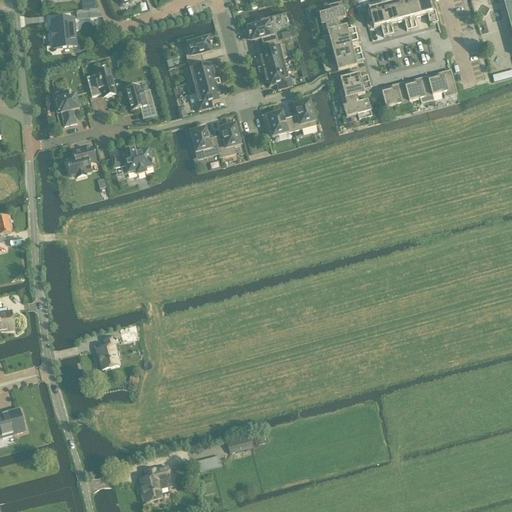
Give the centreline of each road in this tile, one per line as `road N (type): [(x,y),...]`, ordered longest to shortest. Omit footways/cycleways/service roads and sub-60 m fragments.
road 1 (tertiary): [(89,511),(40,314),(28,146)]
road 2 (residential): [(439,46),(432,32),(368,49),(377,84),(443,65)]
road 3 (tertiary): [(28,146),(15,0)]
